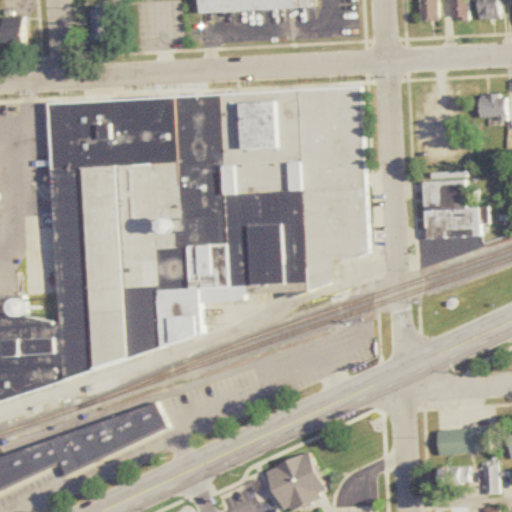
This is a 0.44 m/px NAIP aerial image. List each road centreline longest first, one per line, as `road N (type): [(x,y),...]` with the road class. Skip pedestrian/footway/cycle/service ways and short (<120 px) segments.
road 1 (residential): [(511,56),(0,84)]
road 2 (secondary): [(103,511),(511,324)]
road 3 (residential): [(406,370),(389,63)]
road 4 (residential): [(406,370),(411,511)]
